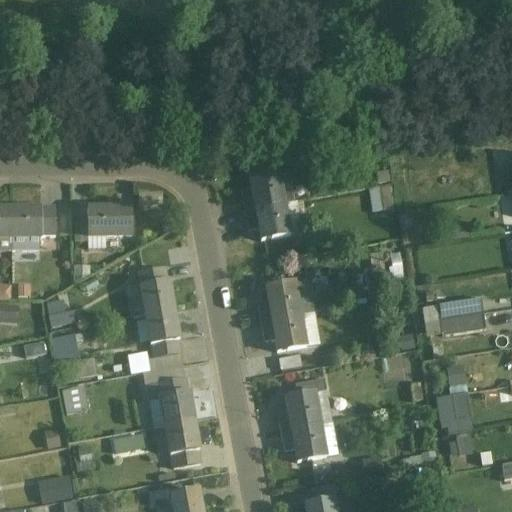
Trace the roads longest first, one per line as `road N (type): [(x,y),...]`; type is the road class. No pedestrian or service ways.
road 1 (residential): [(254,511),(201,215),(185,179),(153,166),(0,168)]
road 2 (track): [(511,93),(0,87)]
